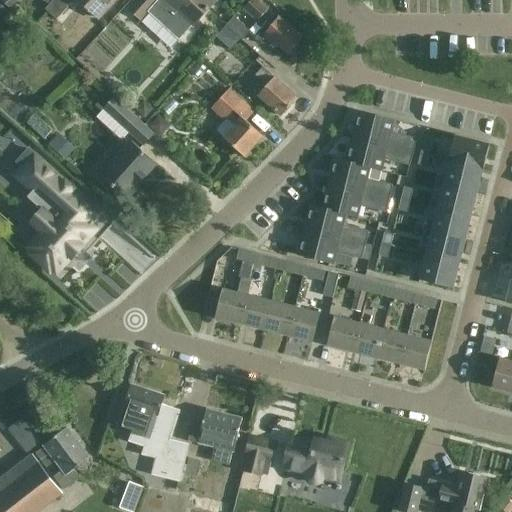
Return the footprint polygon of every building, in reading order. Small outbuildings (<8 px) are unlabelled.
[(16,0),(1,0),(2,0),(12,10),(19,2),(16,0)] [(57,20),(74,1),(72,0),(54,0),(46,10),(57,20)] [(78,0),(99,19),(116,0),(78,0)] [(142,21),(161,0),(139,0),(130,10),(142,21)] [(166,0),(195,26),(217,2),(214,0),(166,0)] [(258,22),(268,10),(257,0),(252,0),(244,9),(258,22)] [(0,5),(0,21),(8,12),(0,5)] [(242,41),(251,32),(234,17),(226,26),(241,40),(242,41)] [(304,38),(279,17),(270,28),(265,24),(261,29),(262,30),(256,37),(264,43),(267,40),(276,47),(278,45),(289,55),(304,38)] [(226,26),(216,37),(231,50),(241,40),(226,26)] [(214,44),(202,56),(212,65),(223,52),(214,44)] [(207,62),(200,71),(208,78),(216,70),(207,62)] [(282,117),(298,100),(263,68),(256,76),(267,86),(259,96),(282,117)] [(255,112),(242,100),(230,89),(212,109),(233,128),(224,138),(245,158),(264,137),(246,121),(255,112)] [(114,99),(104,109),(105,109),(98,117),(123,140),(130,133),(144,146),(154,135),(114,99)] [(146,103),(137,112),(146,120),(154,111),(146,103)] [(359,112),(353,137),(414,152),(417,139),(392,132),(395,121),(359,112)] [(161,118),(151,128),(162,138),(171,128),(161,118)] [(61,136),(51,146),(66,160),(76,149),(61,136)] [(450,161),(484,169),(490,145),(456,136),(450,161)] [(371,168),(371,169),(382,172),(385,160),(410,166),(411,166),(414,152),(353,137),(347,161),(346,162),(371,168)] [(157,165),(131,141),(100,176),(126,200),(157,165)] [(424,142),(421,153),(430,156),(433,144),(424,142)] [(44,234),(32,247),(35,250),(32,254),(50,271),(54,267),(57,270),(70,256),(73,259),(83,247),(80,244),(93,230),(88,225),(99,214),(85,202),(86,201),(73,189),(74,189),(66,181),(65,182),(29,150),(18,163),(21,166),(38,180),(40,178),(43,181),(31,194),(28,197),(43,211),(32,223),(44,234)] [(430,156),(421,153),(418,165),(427,167),(430,156)] [(368,179),(371,169),(371,168),(346,162),(347,161),(335,158),(329,184),(390,199),(393,185),(368,179)] [(478,193),(484,169),(450,161),(444,184),(478,193)] [(386,213),(390,199),(329,184),(323,208),(322,208),(347,214),(346,215),(358,218),(361,206),(386,213)] [(438,208),(472,216),(478,193),(444,184),(438,208)] [(404,187),(401,199),(411,201),(414,189),(404,187)] [(411,201),(401,199),(398,210),(399,210),(408,213),(411,201)] [(344,225),(346,215),(347,214),(322,208),(323,208),(311,205),(304,230),(366,245),(369,232),(344,225)] [(466,240),(472,216),(438,208),(432,231),(466,240)] [(398,214),(396,222),(405,225),(408,216),(398,214)] [(366,245),(304,230),(298,256),(334,265),(337,253),(362,259),(366,245)] [(426,255),(460,264),(466,240),(432,231),(426,255)] [(394,235),(393,234),(385,232),(382,244),(391,246),(394,235)] [(379,256),(388,258),(391,246),(382,244),(379,256)] [(217,318),(242,324),(249,296),(253,280),(250,279),(254,264),(256,265),(259,255),(239,249),(236,259),(244,261),(240,279),(242,279),(238,293),(224,290),(217,318)] [(256,265),(280,271),(283,261),(259,255),(256,265)] [(454,288),(460,264),(426,255),(420,280),(454,288)] [(280,271),(304,276),(306,266),(283,261),(280,271)] [(326,272),(306,266),(304,276),(324,281),(326,272)] [(333,298),(339,275),(329,272),(323,295),(333,298)] [(349,287),(368,292),(371,283),(351,278),(349,287)] [(368,292),(392,298),(394,288),(371,283),(368,292)] [(392,298),(415,304),(418,294),(394,288),(392,298)] [(357,292),(352,311),(361,313),(365,294),(357,292)] [(418,294),(415,304),(435,309),(438,299),(418,294)] [(242,324),(265,330),(272,302),(249,296),(242,324)] [(265,330),(289,336),(296,308),(272,302),(265,330)] [(296,308),(289,336),(313,342),(320,314),(296,308)] [(329,346),(353,352),(360,323),(336,317),(329,346)] [(384,329),(360,323),(353,352),(377,358),(384,329)] [(377,358),(400,364),(407,335),(384,329),(377,358)] [(407,335),(400,364),(425,370),(432,341),(407,335)] [(511,361),(501,359),(494,387),(511,391),(511,361)] [(121,427),(137,433),(136,436),(152,442),(158,427),(157,427),(167,399),(135,387),(125,416),(124,418),(121,427)] [(214,448),(211,460),(229,464),(232,453),(234,453),(242,420),(210,412),(206,427),(193,424),(189,442),(202,445),(214,448)] [(9,429),(27,453),(41,442),(23,418),(9,429)] [(44,446),(44,447),(36,453),(48,467),(56,461),(63,470),(54,477),(65,490),(81,478),(75,470),(91,457),(68,428),(44,446)] [(250,435),(242,467),(261,472),(264,459),(270,461),(275,442),(250,435)] [(138,440),(134,452),(133,456),(146,461),(147,458),(151,445),(138,440)] [(299,444),(292,470),(307,474),(307,475),(307,476),(307,477),(308,478),(308,479),(309,480),(309,481),(310,482),(311,483),(312,483),(313,484),(314,484),(315,484),(316,484),(317,484),(318,484),(319,483),(320,483),(321,482),(322,481),(323,480),(323,479),(325,474),(339,478),(349,445),(334,440),(332,445),(317,441),(315,448),(299,444)] [(151,445),(147,458),(155,461),(159,448),(151,445)] [(189,458),(190,457),(167,451),(167,453),(161,475),(184,481),(189,458)] [(0,511),(39,511),(63,494),(32,455),(0,480),(0,511)] [(429,489),(426,499),(433,500),(433,498),(442,500),(439,511),(475,511),(477,509),(481,510),(488,478),(463,472),(460,484),(459,484),(458,488),(430,481),(429,489)] [(407,483),(400,511),(402,511),(417,511),(423,488),(407,483)] [(120,510),(127,511),(135,511),(143,491),(129,486),(120,510)]
